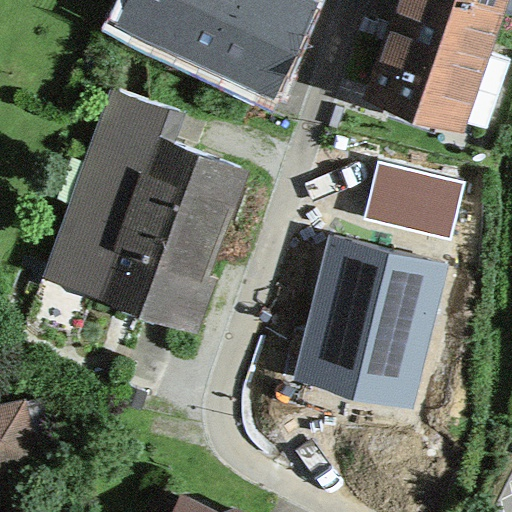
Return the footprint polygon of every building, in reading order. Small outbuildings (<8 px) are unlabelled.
[(157,0),(147,22),(267,78),(303,0),(157,0)] [(496,10),(468,0),(402,0),(374,84),(488,123),(511,56),(483,47),(496,10)] [(468,0),(496,10),(499,0),(468,0)] [(215,279),(201,274),(241,163),(110,117),(56,266),(201,318),(215,279)] [(469,180),(379,157),(364,216),(453,239),(469,180)] [(333,230),(297,375),(414,405),(450,260),(333,230)] [(0,404),(0,465),(39,457),(26,399),(0,404)] [(219,511),(184,495),(175,511),(243,511),(236,508),(225,511),(219,511)]
